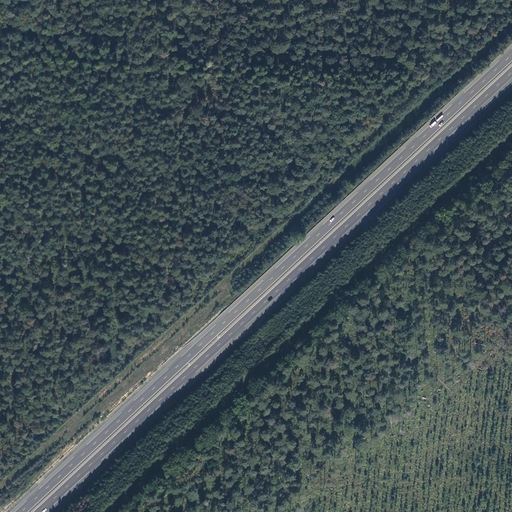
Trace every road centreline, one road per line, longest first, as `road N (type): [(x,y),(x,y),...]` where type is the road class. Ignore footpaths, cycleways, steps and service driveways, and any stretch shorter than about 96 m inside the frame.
road 1 (motorway): [(511,55),(23,511)]
road 2 (motorway): [(41,511),(511,73)]
